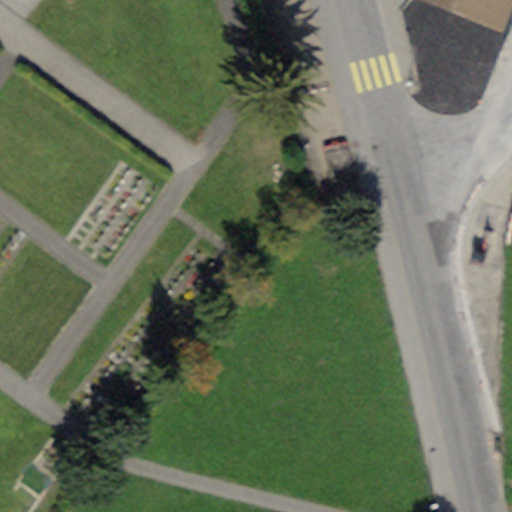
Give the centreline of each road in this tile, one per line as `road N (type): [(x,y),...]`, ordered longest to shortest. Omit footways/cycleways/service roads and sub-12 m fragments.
road 1 (tertiary): [(484,511),(403,174)]
road 2 (tertiary): [(403,174),(355,0)]
road 3 (residential): [(403,174),(447,165),(489,135),(511,96)]
